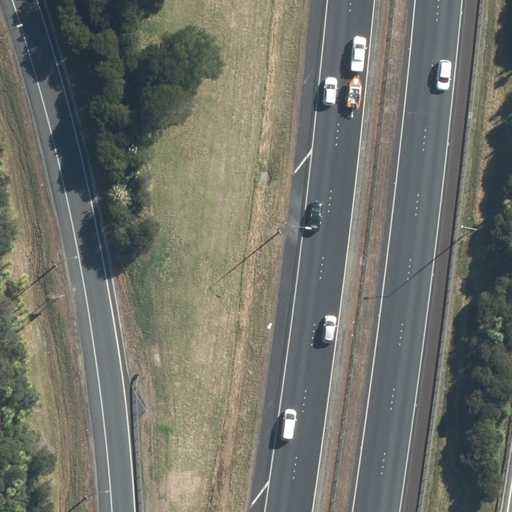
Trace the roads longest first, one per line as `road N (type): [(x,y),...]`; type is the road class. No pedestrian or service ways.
road 1 (motorway): [(118,511),(91,310),(9,0)]
road 2 (motorway): [(438,0),(376,511)]
road 3 (motorway): [(288,511),(350,0)]
